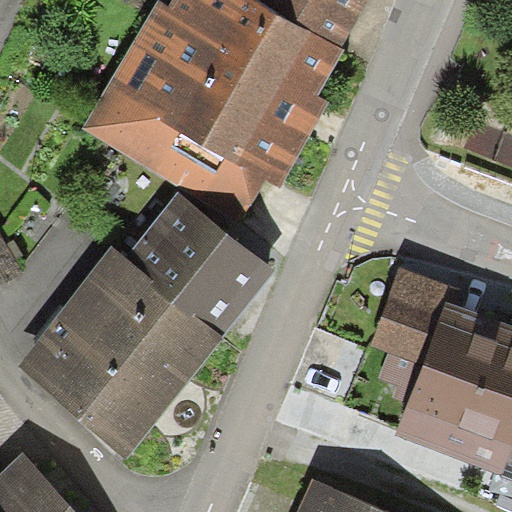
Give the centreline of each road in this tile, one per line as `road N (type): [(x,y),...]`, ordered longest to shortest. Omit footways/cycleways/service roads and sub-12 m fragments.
road 1 (residential): [(344,196),(210,511)]
road 2 (residential): [(425,0),(344,196)]
road 3 (residential): [(0,360),(137,511)]
road 4 (residential): [(344,196),(511,250)]
